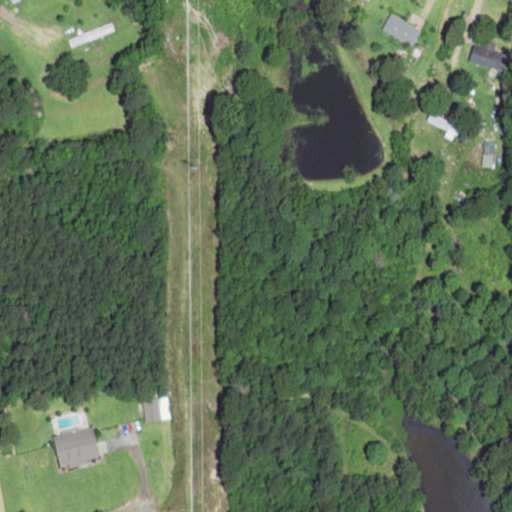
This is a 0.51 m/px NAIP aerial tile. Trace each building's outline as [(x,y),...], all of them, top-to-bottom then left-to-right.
[(419,28),(388,13),(380,30),(411,45),(419,28)] [(494,43),(481,39),(479,47),(471,44),(466,61),(497,70),(503,52),(492,49),(494,43)] [(481,167),(492,167),(493,141),(481,141),(481,167)] [(168,420),(167,397),(141,398),(143,421),(168,420)] [(50,436),(57,469),(87,463),(86,459),(98,456),(91,427),(50,436)]
